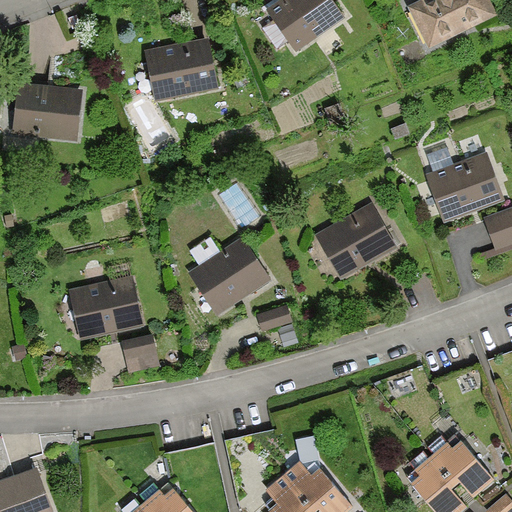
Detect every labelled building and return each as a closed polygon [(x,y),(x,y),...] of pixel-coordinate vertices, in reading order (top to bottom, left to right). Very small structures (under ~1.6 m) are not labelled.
[(297,54),(347,17),(334,0),(276,0),(264,9),(297,54)] [(427,0),(408,10),(429,50),(495,15),(487,0),(427,0)] [(155,99),(223,86),(214,39),(146,51),(155,99)] [(13,132),(75,138),(79,89),(17,84),(13,132)] [(443,222),(506,198),(488,151),(425,175),(443,222)] [(341,281),(399,248),(372,202),(314,235),(341,281)] [(494,250),(511,244),(511,210),(486,217),(494,250)] [(215,317),(274,279),(246,235),(186,273),(215,317)] [(80,340),(147,326),(136,279),(69,294),(80,340)] [(261,336),(298,325),(290,301),(253,312),(261,336)] [(127,360),(159,353),(155,332),(123,338),(127,360)] [(433,511),(460,511),(495,479),(453,434),(404,481),(433,511)] [(266,511),(345,511),(356,502),(313,458),(262,507),(266,511)] [(0,511),(56,511),(37,465),(0,480),(0,511)] [(197,511),(168,481),(134,511),(197,511)] [(486,511),(511,511),(511,495),(509,492),(485,510),(486,511)]
